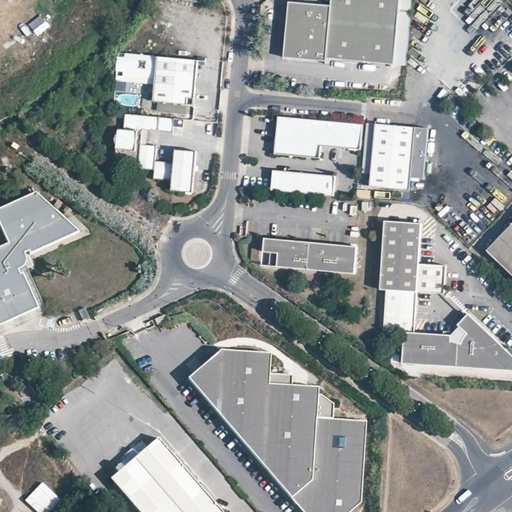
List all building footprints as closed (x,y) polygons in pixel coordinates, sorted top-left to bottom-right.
[(399,0),(329,0),(329,7),(292,3),(289,31),(284,30),(282,52),(289,53),(288,60),(324,64),(325,60),(393,67),(399,0)] [(195,98),(199,59),(119,51),(118,68),(125,68),(124,80),(135,81),(136,74),(148,76),(147,82),(156,83),(155,102),(189,105),(190,98),(195,98)] [(125,68),(118,68),(117,79),(124,80),(125,68)] [(122,93),(138,93),(138,83),(122,82),(122,93)] [(130,150),(130,158),(139,159),(138,170),(154,171),(154,178),(171,179),(170,189),(187,190),(194,190),(194,184),(196,151),(177,150),(176,161),(159,160),(159,145),(145,144),(146,130),(176,132),(177,118),(127,115),(127,129),(119,129),(118,150),(130,150)] [(279,116),(276,152),(319,155),(321,144),(363,148),(365,125),(365,124),(279,116)] [(372,174),(376,124),(367,124),(363,173),(372,174)] [(415,127),(376,124),(372,174),(372,179),(371,187),(410,190),(411,178),(424,179),(427,140),(414,139),(415,127)] [(428,128),(415,127),(414,139),(427,140),(428,128)] [(116,155),(118,158),(122,160),(130,158),(130,150),(118,150),(116,155)] [(333,176),(270,171),(269,191),(332,196),(333,176)] [(27,254),(26,251),(25,250),(29,248),(31,251),(80,229),(68,218),(59,210),(38,191),(0,208),(0,220),(10,243),(0,246),(0,312),(18,305),(22,315),(40,307),(23,269),(20,271),(19,267),(20,265),(23,263),(26,261),(27,257),(27,254)] [(461,218),(457,223),(474,238),(478,233),(461,218)] [(414,334),(417,292),(422,222),(385,220),(380,290),(388,290),(385,332),(406,334),(404,363),(475,369),(475,364),(505,366),(505,358),(509,358),(509,349),(472,314),(461,325),(465,328),(456,337),(445,336),(414,334)] [(511,226),(488,251),(511,273),(511,226)] [(259,253),(267,253),(275,254),(276,239),(260,238),(259,253)] [(352,272),(354,245),(346,245),(276,239),(275,254),(275,262),(304,265),(304,263),(324,264),(324,270),(332,270),(333,268),(339,268),(341,271),(352,272)] [(274,265),(275,262),(275,254),(267,253),(266,264),(274,265)] [(445,294),(447,266),(420,263),(417,292),(445,294)] [(18,305),(0,312),(0,324),(22,315),(18,305)] [(167,321),(164,316),(154,320),(156,325),(167,321)] [(445,332),(445,336),(456,337),(465,328),(461,325),(454,332),(445,332)] [(475,364),(475,369),(511,371),(511,351),(509,349),(509,358),(505,358),(505,366),(475,364)] [(315,394),(316,387),(289,385),(290,375),(266,373),(267,353),(219,350),(187,378),(302,511),(347,511),(359,503),(364,421),(330,419),(331,404),(318,395),(315,394)] [(220,511),(157,438),(148,445),(144,441),(134,449),(138,454),(109,479),(132,505),(138,511),(220,511)]
